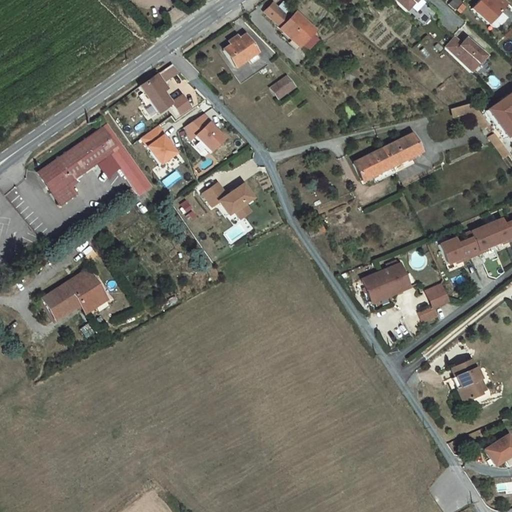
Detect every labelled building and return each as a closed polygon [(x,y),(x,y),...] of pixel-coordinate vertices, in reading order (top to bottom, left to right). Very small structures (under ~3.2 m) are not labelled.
[(124,0),(107,0),(116,9),(124,0)] [(190,0),(190,1),(199,13),(218,0),(190,0)] [(386,0),(375,0),(371,5),(397,29),(411,12),(396,0),(387,0),(387,1),(386,0)] [(482,3),(464,25),(481,39),(500,18),(482,3)] [(254,28),(293,59),(294,58),(302,47),(305,43),(284,26),(279,33),(261,19),(254,28)] [(302,47),(294,58),(301,63),(309,52),(302,47)] [(240,73),(244,70),(233,53),(209,67),(220,84),(232,77),(236,83),(243,78),(240,73)] [(447,54),(438,65),(464,89),(478,72),(458,55),(454,60),(447,54)] [(166,80),(177,73),(170,64),(160,71),(166,80)] [(275,100),(293,87),(284,75),(266,87),(275,100)] [(152,87),(144,92),(148,97),(151,100),(158,95),(166,90),(158,82),(152,87)] [(127,104),(146,131),(158,122),(166,132),(177,124),(169,112),(159,120),(144,99),(148,97),(144,92),(127,104)] [(259,118),(275,107),(269,98),(252,109),(259,118)] [(450,117),(471,111),(468,104),(448,109),(450,117)] [(511,128),(511,108),(482,128),(502,156),(511,149),(511,131),(511,130),(511,128)] [(469,120),(450,124),(453,132),(466,128),(474,126),(469,120)] [(149,186),(105,124),(36,172),(59,204),(71,195),(63,184),(86,168),(109,152),(138,194),(149,186)] [(474,126),(466,128),(479,147),(486,143),(474,126)] [(199,138),(192,131),(173,145),(179,158),(185,153),(200,168),(213,155),(204,146),(197,140),(199,138)] [(199,138),(197,140),(204,146),(206,144),(199,138)] [(147,143),(130,155),(150,181),(164,170),(157,161),(152,153),(154,152),(147,143)] [(406,151),(378,166),(388,186),(417,170),(406,151)] [(378,166),(349,181),(360,201),(388,186),(378,166)] [(209,199),(195,211),(203,221),(209,216),(219,229),(226,225),(227,226),(237,219),(244,213),(234,199),(218,211),(209,199)] [(237,219),(227,226),(232,233),(242,225),(237,219)] [(307,226),(297,232),(303,243),(314,236),(307,226)] [(499,235),(484,240),(490,260),(498,258),(505,255),(506,258),(511,255),(511,245),(509,238),(501,241),(499,235)] [(470,251),(462,254),(467,271),(476,268),(475,265),(482,263),(490,260),(484,240),(468,245),(470,251)] [(451,251),(436,256),(443,276),(451,273),(458,271),(458,273),(467,271),(462,254),(453,257),(451,251)] [(354,283),(366,307),(393,294),(400,290),(388,267),(354,283)] [(99,313),(83,289),(37,317),(51,336),(74,323),(77,326),(99,313)] [(436,292),(422,297),(429,311),(443,307),(436,292)] [(429,311),(414,316),(418,325),(419,327),(433,320),(429,311)] [(102,318),(99,313),(77,326),(81,332),(102,318)] [(471,363),(451,371),(454,379),(458,389),(454,391),(460,405),(478,397),(477,395),(476,392),(481,390),(471,363)] [(498,442),(474,456),(483,472),(492,467),(505,459),(507,458),(498,442)] [(505,459),(492,467),(496,475),(509,467),(505,459)]
